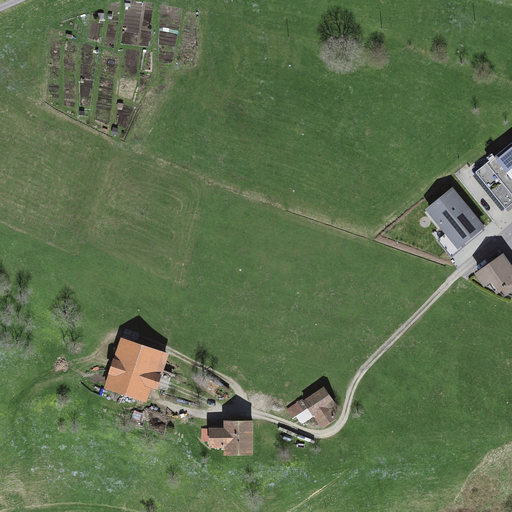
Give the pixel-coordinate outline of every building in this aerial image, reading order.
[(511,204),(511,142),(475,172),(505,209),(511,204)] [(452,191),(429,210),(447,233),(459,248),(483,229),(481,227),(452,191)] [(459,248),(447,233),(438,241),(452,258),(485,230),(481,226),(481,227),(483,229),(459,248)] [(511,270),(502,257),(478,274),(484,284),(490,280),(497,290),(502,287),(507,294),(511,295),(511,270)] [(166,356),(122,341),(106,386),(138,397),(143,382),(155,386),(161,370),(166,356)] [(172,374),(161,370),(155,386),(167,390),(172,374)] [(304,402),(312,414),(314,413),(322,425),(334,417),(329,409),(335,405),(324,388),(304,402)] [(312,414),(304,402),(288,412),(293,419),(297,416),(301,422),(312,414)] [(168,419),(149,414),(145,428),(164,434),(168,419)] [(249,453),(249,422),(227,422),(227,429),(203,429),(203,439),(210,440),(210,446),(227,446),(227,452),(249,453)]
